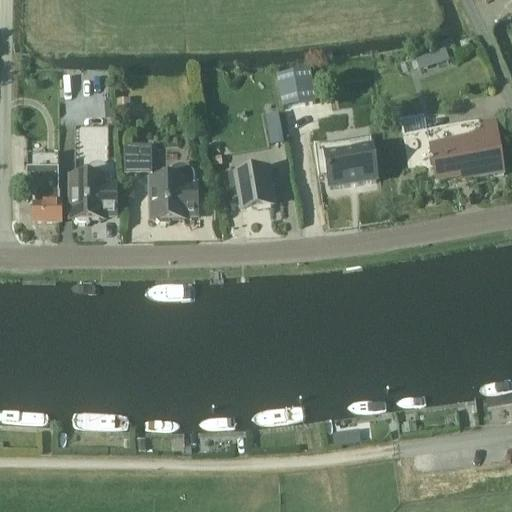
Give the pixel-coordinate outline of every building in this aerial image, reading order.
[(466,53),(471,50),(469,44),(463,47),(466,53)] [(446,49),(417,59),(421,70),(450,60),(446,49)] [(283,111),(315,105),(309,73),(277,79),(283,111)] [(424,117),(400,121),(409,170),(432,165),(436,186),(471,180),(472,183),(501,178),(492,124),(427,134),(424,117)] [(71,149),(72,222),(75,222),(79,226),(85,226),(89,222),(104,222),(104,218),(117,218),(116,189),(116,137),(84,137),(84,149),(71,149)] [(377,184),(372,151),(370,139),(314,147),(318,178),(327,176),(329,191),(377,184)] [(153,150),(126,150),(126,177),(153,176),(153,150)] [(28,190),(35,190),(35,225),(59,225),(60,196),(58,196),(59,156),(28,156),(28,190)] [(215,169),(223,167),(222,159),(213,161),(215,169)] [(152,181),(153,223),(157,223),(161,226),(167,226),(170,223),(185,222),(185,218),(198,218),(197,189),(195,189),(195,181),(194,177),(192,173),(189,170),(186,169),(182,168),(178,169),(174,170),(171,173),(169,177),(169,181),(152,181)] [(268,175),(229,181),(233,203),(240,202),(242,214),(274,208),(268,175)] [(413,426),(413,424),(403,425),(403,428),(401,428),(402,436),(417,434),(415,426),(413,426)] [(335,435),(337,445),(348,444),(346,434),(335,435)] [(136,442),(136,454),(145,454),(145,441),(136,442)]
